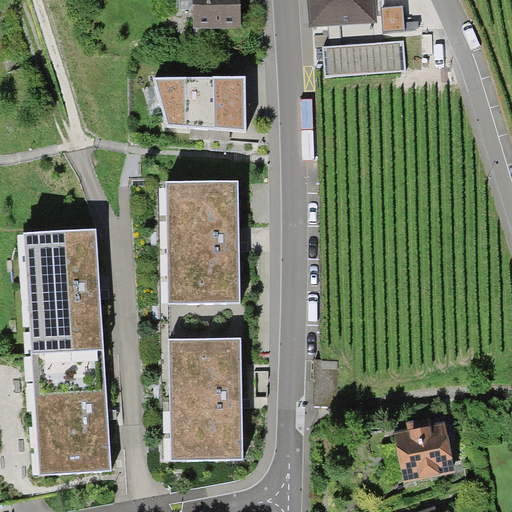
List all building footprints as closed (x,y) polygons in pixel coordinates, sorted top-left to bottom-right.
[(243,28),(240,0),(191,0),(194,32),(243,28)] [(375,0),(308,0),(310,29),(377,26),(375,0)] [(386,12),(387,38),(408,37),(407,12),(386,12)] [(404,44),(323,49),(325,79),(406,73),(404,44)] [(244,134),(245,81),(157,80),(167,122),(244,134)] [(238,179),(163,180),(165,305),(240,304),(238,179)] [(95,229),(26,233),(33,355),(102,351),(95,229)] [(239,338),(169,340),(171,460),(242,458),(239,338)] [(102,351),(33,355),(41,477),(111,473),(102,351)] [(338,364),(312,363),(311,406),(337,406),(338,364)] [(447,420),(378,429),(385,483),(455,473),(447,420)]
